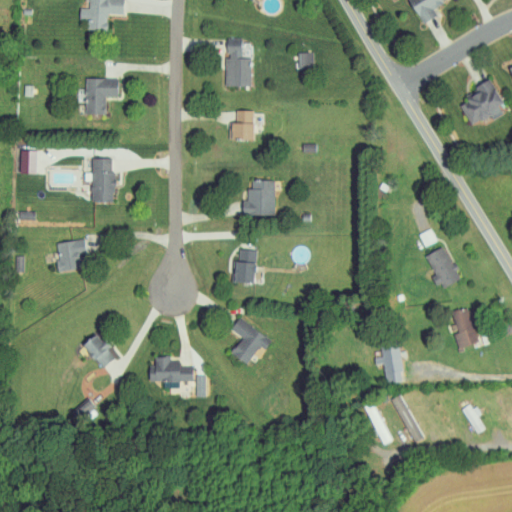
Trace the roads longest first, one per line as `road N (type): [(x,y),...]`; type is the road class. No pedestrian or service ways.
road 1 (residential): [(511,270),(347,0)]
road 2 (residential): [(177,0),(174,286)]
road 3 (residential): [(511,444),(361,446)]
road 4 (residential): [(398,85),(511,17)]
